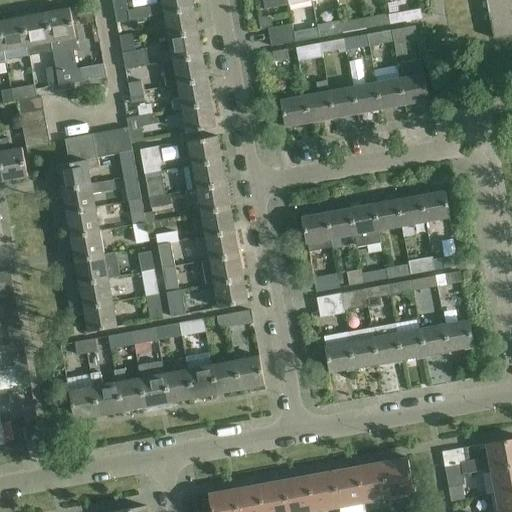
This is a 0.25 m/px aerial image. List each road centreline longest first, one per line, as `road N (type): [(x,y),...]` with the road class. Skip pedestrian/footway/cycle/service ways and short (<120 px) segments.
road 1 (residential): [(511,321),(483,168),(462,152),(256,189)]
road 2 (residential): [(297,433),(256,189)]
road 3 (residential): [(297,433),(511,396)]
road 4 (residential): [(256,189),(220,0)]
road 5 (residential): [(0,487),(166,456)]
road 6 (residential): [(166,456),(297,433)]
